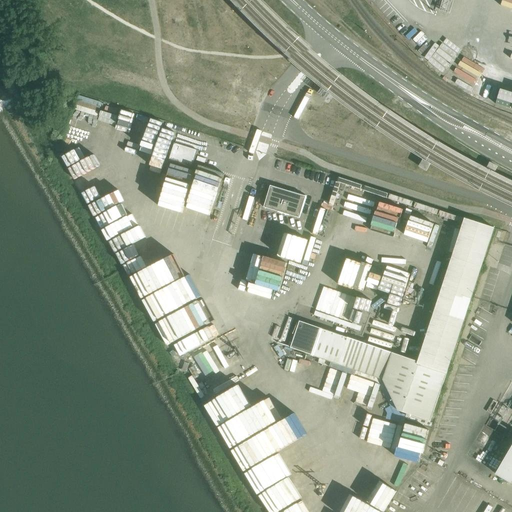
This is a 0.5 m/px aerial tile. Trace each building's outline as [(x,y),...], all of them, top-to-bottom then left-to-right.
[(78,99),(74,112),(84,115),(86,107),(89,108),(91,103),(78,99)] [(107,105),(100,127),(112,130),(118,108),(107,105)] [(150,170),(163,124),(151,121),(138,167),(150,170)] [(175,144),(169,161),(192,169),(197,151),(175,144)] [(173,166),(160,213),(185,220),(183,227),(208,233),(221,186),(197,179),(199,172),(173,166)] [(302,214),(307,197),(290,191),(290,192),(271,186),(264,208),(278,212),(278,213),(289,216),(300,219),(301,214),(302,214)] [(431,423),(448,372),(495,228),(465,218),(418,362),(301,321),(291,350),(384,382),(399,412),(431,423)] [(115,249),(128,242),(119,226),(106,234),(115,249)] [(262,254),(265,255),(259,277),(283,283),(289,262),(303,265),(309,242),(268,231),(262,254)] [(117,252),(140,299),(181,279),(170,257),(155,264),(144,240),(117,252)] [(391,253),(383,285),(406,291),(414,261),(398,257),(398,255),(391,253)] [(349,258),(341,281),(363,289),(371,266),(349,258)] [(314,307),(316,296),(304,293),(302,304),(314,307)] [(405,421),(393,464),(416,470),(428,427),(405,421)] [(304,443),(255,467),(263,483),(269,480),(272,485),(315,464),(304,443)] [(511,446),(496,477),(511,485),(511,446)] [(381,461),(359,511),(384,511),(393,494),(395,495),(406,471),(381,461)]
